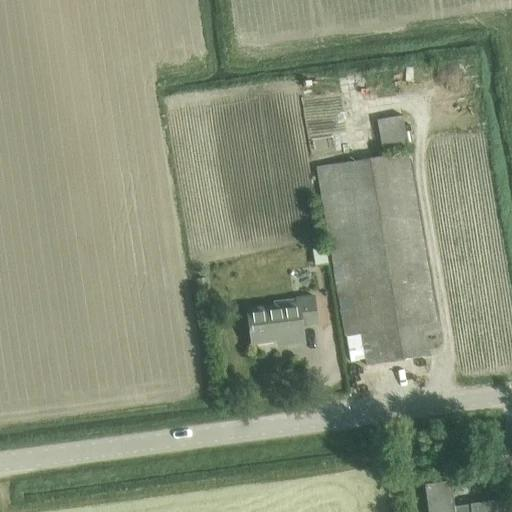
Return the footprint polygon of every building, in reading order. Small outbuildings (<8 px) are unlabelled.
[(401,114),(377,119),(382,150),(407,146),(401,114)] [(316,166),(329,244),(344,337),(362,334),(367,365),(429,355),(425,331),(439,329),(438,321),(409,151),(316,166)] [(314,265),(328,263),(325,247),(311,249),(314,265)] [(206,278),(196,279),(199,294),(209,292),(206,278)] [(248,309),(252,342),(255,342),(286,338),(287,345),(304,343),(302,326),(318,324),(315,296),(298,298),(298,303),(293,303),(248,309)] [(507,511),(506,499),(476,502),(470,503),(470,504),(454,506),(451,480),(424,483),(428,511),(507,511)]
